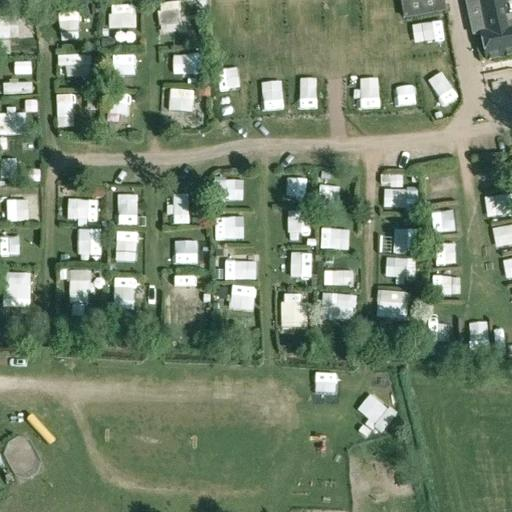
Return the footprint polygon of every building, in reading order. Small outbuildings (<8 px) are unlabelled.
[(237,0),(206,2),(208,46),(231,46),(239,35),(237,0)] [(270,0),(247,0),(237,0),(239,35),(262,41),(272,41),(270,0)] [(401,0),(405,20),(445,13),(442,0),(401,0)] [(511,0),(476,0),(483,32),(480,33),(487,62),(511,56),(511,0)] [(321,3),(303,4),(305,34),(323,33),(321,3)] [(295,33),(294,5),(274,6),(275,34),(295,33)] [(184,33),(180,6),(159,9),(162,35),(184,33)] [(358,34),(356,7),(337,8),(338,35),(358,34)] [(133,10),(107,11),(108,34),(134,33),(133,10)] [(388,31),(387,12),(369,13),(371,32),(388,31)] [(77,15),(58,16),(59,42),(79,41),(77,15)] [(439,44),(436,26),(408,31),(411,49),(439,44)] [(18,30),(0,30),(0,53),(18,53),(18,30)] [(231,46),(208,46),(208,49),(209,81),(233,81),(231,46)] [(208,49),(159,50),(160,88),(210,90),(209,81),(208,49)] [(90,59),(58,59),(58,71),(60,71),(60,81),(90,81),(90,59)] [(135,60),(111,60),(111,79),(133,79),(133,68),(135,68),(135,60)] [(438,60),(419,64),(423,87),(442,83),(438,60)] [(30,67),(14,68),(15,79),(30,78),(30,67)] [(302,73),(285,73),(285,105),(302,105),(302,73)] [(412,78),(393,80),(396,106),(415,104),(412,78)] [(233,81),(209,81),(210,90),(211,123),(214,121),(216,120),(219,118),(223,117),(226,116),(229,115),(245,113),(244,91),(233,81)] [(31,85),(3,86),(4,97),(32,96),(31,85)] [(335,85),(316,85),(316,106),(336,105),(335,85)] [(381,86),(365,88),(366,105),(383,104),(381,86)] [(192,96),(167,95),(166,115),(191,117),(192,96)] [(130,98),(110,98),(110,117),(129,117),(130,98)] [(75,122),(74,99),(58,100),(59,123),(75,122)] [(37,116),(36,105),(25,106),(26,117),(37,116)] [(24,114),(0,114),(0,136),(25,135),(24,114)] [(112,133),(110,128),(103,131),(105,136),(112,133)] [(511,162),(477,165),(484,195),(511,191),(511,162)] [(18,182),(17,163),(0,163),(1,183),(18,182)] [(274,172),(274,210),(313,212),(314,174),(274,172)] [(212,178),(212,213),(259,213),(258,173),(237,173),(234,173),(231,174),(228,174),(212,178)] [(39,174),(28,174),(27,186),(38,187),(39,174)] [(314,174),(313,212),(318,216),(358,216),(359,175),(314,174)] [(378,176),(377,217),(421,217),(421,207),(421,176),(419,176),(378,176)] [(165,185),(163,231),(205,230),(205,213),(212,213),(212,178),(205,180),(198,181),(191,182),(165,185)] [(58,191),(58,201),(58,229),(102,230),(103,187),(59,186),(58,188),(58,189),(58,191)] [(103,187),(102,230),(145,231),(147,189),(103,187)] [(511,191),(484,195),(492,227),(511,223),(511,191)] [(36,206),(11,206),(12,226),(36,226),(36,206)] [(421,217),(421,240),(460,239),(457,206),(421,207),(421,217)] [(274,213),(274,250),(317,250),(318,216),(313,212),(274,210),(274,213)] [(205,230),(205,239),(212,239),(212,249),(258,249),(259,213),(212,213),(205,213),(205,230)] [(317,250),(317,255),(321,255),(358,256),(358,216),(318,216),(317,250)] [(377,217),(376,257),(420,260),(421,240),(421,217),(377,217)] [(511,223),(492,227),(500,258),(511,255),(511,223)] [(59,248),(57,269),(104,270),(104,240),(102,230),(58,229),(59,248)] [(145,231),(102,230),(104,240),(104,270),(104,276),(145,277),(145,231)] [(163,231),(163,273),(212,273),(212,249),(212,239),(205,239),(205,230),(163,231)] [(0,257),(17,257),(17,236),(0,235),(0,257)] [(420,260),(420,272),(460,271),(460,239),(421,240),(420,260)] [(212,273),(212,285),(259,285),(258,249),(212,249),(212,273)] [(317,250),(274,250),(274,287),(275,291),(315,292),(320,292),(321,255),(317,255),(317,250)] [(321,255),(320,292),(357,293),(358,256),(321,255)] [(511,255),(500,258),(508,290),(511,288),(511,255)] [(376,257),(375,292),(420,295),(420,272),(420,260),(376,257)] [(420,295),(420,305),(422,305),(461,304),(460,271),(420,272),(420,295)] [(163,273),(163,351),(177,351),(212,352),(212,285),(212,273),(163,273)] [(28,277),(3,277),(3,310),(28,310),(28,277)] [(90,297),(89,277),(69,277),(69,307),(89,306),(89,297),(90,297)] [(137,312),(137,284),(115,284),(115,312),(137,312)] [(212,285),(212,352),(262,353),(261,325),(259,288),(259,285),(212,285)] [(315,292),(275,291),(277,324),(278,354),(314,356),(315,292)] [(315,292),(314,356),(356,357),(357,293),(320,292),(315,292)] [(375,292),(374,358),(419,359),(422,322),(422,305),(420,305),(420,295),(375,292)] [(461,320),(460,360),(482,361),(492,361),(490,319),(461,320)] [(226,382),(245,382),(246,367),(227,367),(226,382)] [(370,402),(371,414),(389,412),(388,401),(370,402)] [(15,472),(37,462),(24,433),(1,443),(15,472)]
